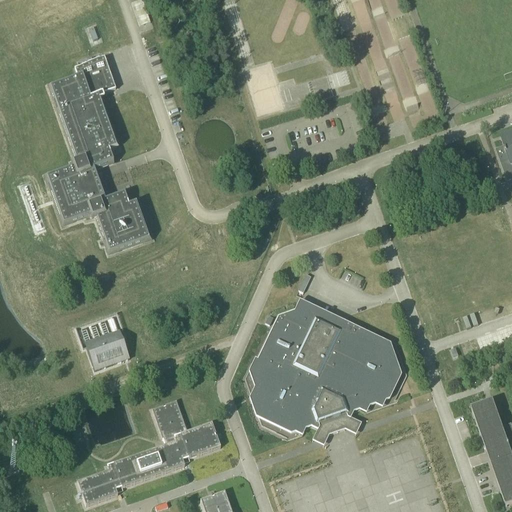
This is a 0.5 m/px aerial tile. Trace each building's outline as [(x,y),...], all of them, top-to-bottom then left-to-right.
[(131,5),(139,29),(150,25),(141,2),(131,5)] [(106,199),(97,172),(114,166),(109,152),(118,149),(101,102),(104,101),(102,96),(115,92),(104,60),(74,71),(77,79),(50,89),(77,164),(72,165),(74,169),(46,179),(63,226),(91,217),(92,220),(93,220),(107,258),(152,242),(138,203),(129,207),(124,193),(106,199)] [(319,97),(321,103),(333,99),(331,93),(319,97)] [(511,136),(501,140),(505,150),(496,153),(507,183),(511,181),(511,136)] [(297,294),(302,296),(309,279),(305,277),(297,294)] [(254,361),(248,374),(254,390),(248,401),(255,420),(290,436),(294,435),(302,438),(305,431),(310,429),(317,432),(311,443),(323,449),(328,438),(344,432),(355,438),(361,426),(350,421),(353,414),(358,412),(366,416),(369,409),(374,407),(382,410),(385,403),(389,402),(401,377),(390,346),(299,303),(294,313),(277,319),(256,362),(254,361)] [(268,319),(264,326),(269,328),(272,321),(268,319)] [(121,339),(86,351),(94,374),(129,362),(121,339)] [(187,435),(175,404),(164,408),(165,409),(163,410),(162,409),(151,413),(161,442),(166,446),(167,448),(106,469),(108,475),(76,486),(80,497),(81,496),(82,498),(81,499),(85,510),(117,499),(115,494),(184,469),(182,464),(220,451),(216,440),(215,440),(214,438),(215,438),(211,427),(187,435)] [(490,409),(488,404),(471,410),(486,453),(490,455),(491,460),(491,461),(490,461),(490,462),(490,463),(492,470),(493,471),(494,472),(495,472),(497,477),(495,481),(503,503),(507,502),(509,507),(511,506),(511,429),(511,426),(502,430),(494,407),(490,409)] [(229,511),(224,496),(212,499),(213,501),(211,501),(211,500),(199,504),(202,511),(229,511)]
